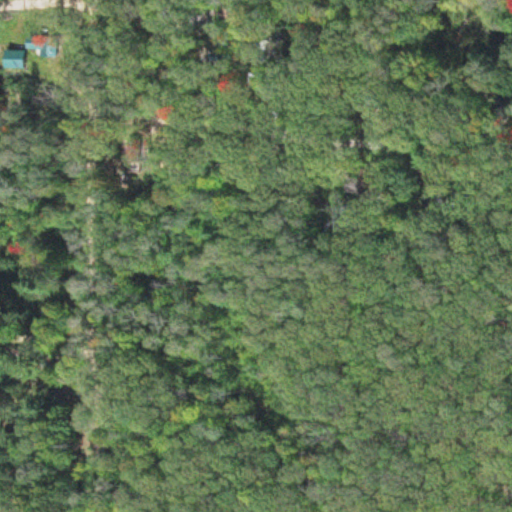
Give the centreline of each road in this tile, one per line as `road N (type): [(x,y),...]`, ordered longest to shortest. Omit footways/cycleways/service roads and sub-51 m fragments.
road 1 (residential): [(97,352),(94,0)]
road 2 (residential): [(116,511),(97,352)]
